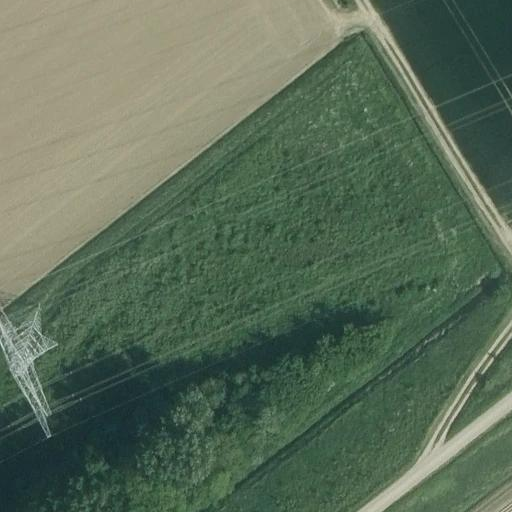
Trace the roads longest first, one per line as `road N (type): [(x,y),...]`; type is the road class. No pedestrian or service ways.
road 1 (track): [(511,248),(364,11)]
road 2 (unclassified): [(365,511),(511,398)]
road 3 (track): [(424,466),(439,429),(511,325)]
